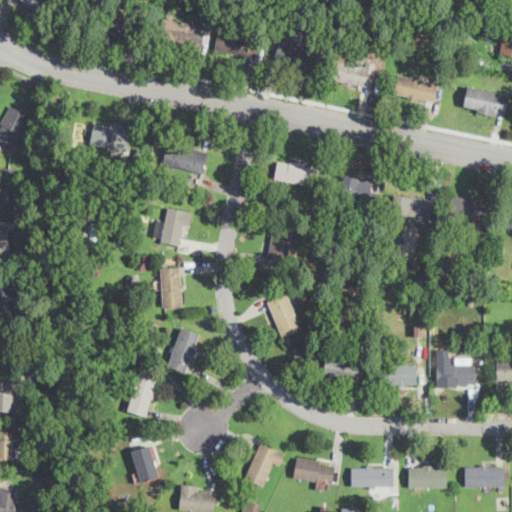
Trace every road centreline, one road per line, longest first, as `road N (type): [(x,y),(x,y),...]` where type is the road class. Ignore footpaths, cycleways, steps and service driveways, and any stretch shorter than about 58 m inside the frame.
road 1 (residential): [(253,107),(224,257),(225,298),(259,378),(336,426),(511,430)]
road 2 (residential): [(0,41),(59,68),(511,159)]
